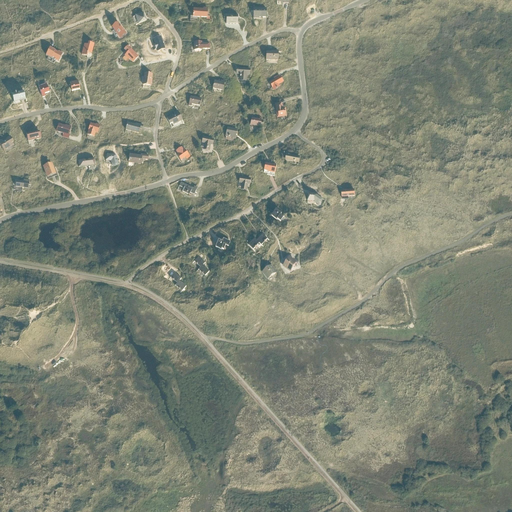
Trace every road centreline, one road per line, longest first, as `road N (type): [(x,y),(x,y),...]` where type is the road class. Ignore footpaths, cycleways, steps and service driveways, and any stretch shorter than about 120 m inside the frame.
road 1 (unknown): [(126,286),(184,322),(342,498)]
road 2 (residential): [(128,283),(165,253),(321,166),(323,154),(294,130)]
road 3 (unclassified): [(0,221),(167,181)]
road 4 (residential): [(0,123),(156,101)]
road 5 (residential): [(168,94),(260,39),(285,29),(301,33)]
road 6 (track): [(131,2),(0,52)]
road 7 (unclassified): [(167,181),(222,170),(294,130)]
road 8 (track): [(0,263),(128,283)]
